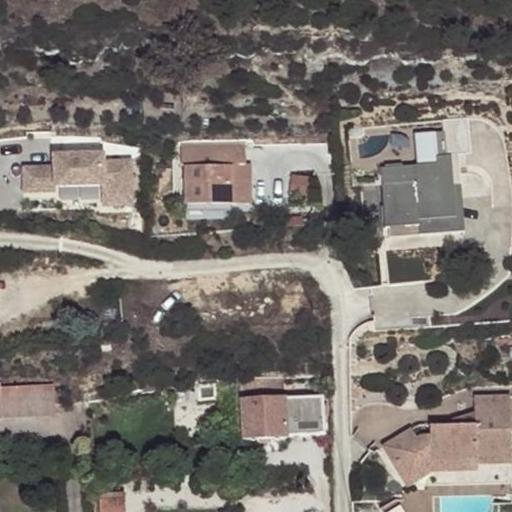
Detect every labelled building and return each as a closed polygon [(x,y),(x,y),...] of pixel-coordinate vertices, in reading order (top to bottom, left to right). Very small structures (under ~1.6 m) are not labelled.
[(414,175),(376,175),(375,238),(411,238),(411,244),(455,245),(456,198),(448,197),(450,144),(433,143),(433,176),(414,175)] [(414,175),(433,176),(433,143),(415,143),(414,175)] [(187,148),(187,164),(209,165),(231,165),(231,163),(245,163),(245,149),(187,148)] [(143,207),(140,150),(54,154),(55,163),(25,164),(27,193),(110,188),(112,209),(143,207)] [(187,164),(187,204),(231,204),(231,173),(245,173),(245,163),(231,163),(231,165),(209,165),(187,164)] [(287,200),(302,203),(306,186),(290,182),(287,200)] [(53,254),(49,242),(22,250),(28,270),(3,277),(10,300),(39,291),(41,298),(51,295),(49,288),(65,284),(55,253),(53,254)] [(313,289),(312,273),(282,276),(284,292),(311,289),(313,289)] [(311,289),(284,292),(286,309),(312,306),(311,289)] [(272,374),(215,372),(215,387),(272,388),(272,374)] [(0,384),(0,420),(56,417),(54,385),(0,388),(0,384)] [(324,433),(321,393),(240,396),(240,437),(283,436),(283,434),(324,433)] [(411,429),(380,447),(395,473),(421,457),(431,475),(477,473),(477,465),(511,464),(510,395),(474,396),(475,412),(475,425),(451,426),(451,420),(429,427),(429,435),(420,435),(416,438),(411,429)] [(451,420),(451,426),(475,425),(475,412),(451,420)] [(421,457),(395,473),(405,490),(431,475),(421,457)] [(101,492),(101,511),(133,511),(132,490),(101,492)]
